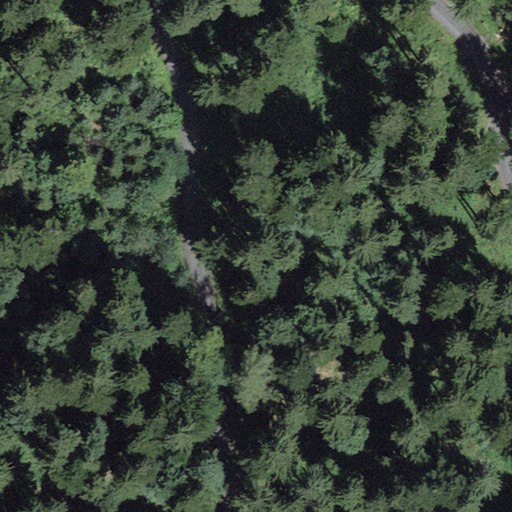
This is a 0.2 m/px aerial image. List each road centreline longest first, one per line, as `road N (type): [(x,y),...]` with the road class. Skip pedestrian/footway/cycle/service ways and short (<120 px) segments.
road 1 (unclassified): [(152,0),(190,112),(194,236),(225,423),(218,511)]
road 2 (unclassified): [(511,175),(481,65),(422,0)]
